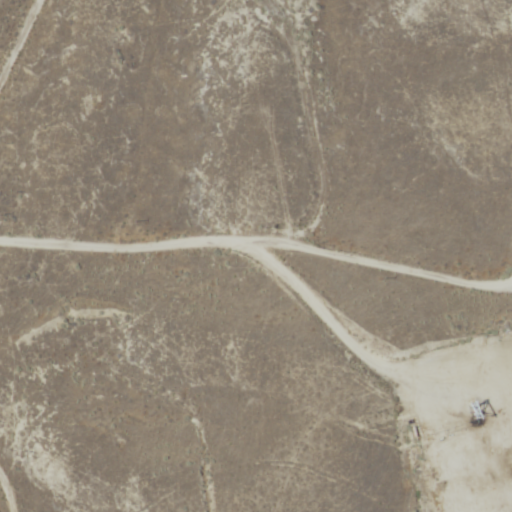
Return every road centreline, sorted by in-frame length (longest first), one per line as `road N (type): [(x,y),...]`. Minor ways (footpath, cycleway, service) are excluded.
road 1 (track): [(267,0),(309,60),(330,122),(335,258),(356,320),(424,383),(511,384)]
road 2 (track): [(0,226),(511,284)]
road 3 (track): [(91,0),(0,167)]
